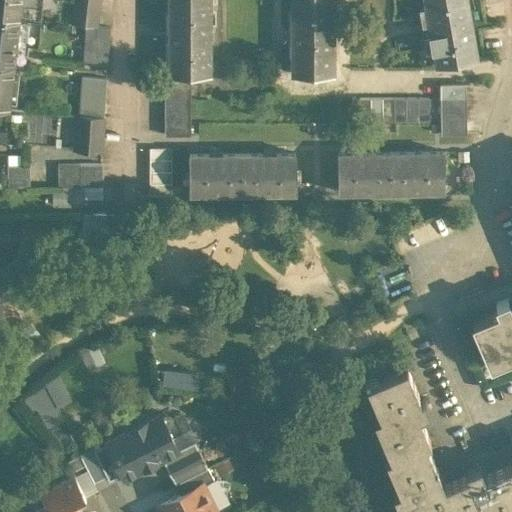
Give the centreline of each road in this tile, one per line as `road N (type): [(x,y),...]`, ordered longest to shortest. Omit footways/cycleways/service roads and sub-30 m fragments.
road 1 (residential): [(511,77),(479,210),(442,293),(444,321),(474,398),(488,410),(511,412)]
road 2 (unknown): [(375,137),(495,142)]
